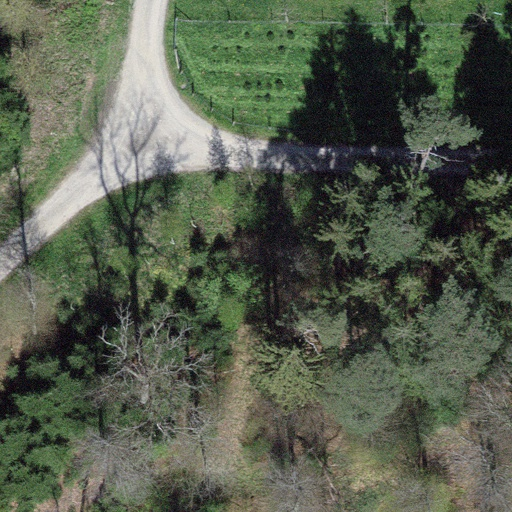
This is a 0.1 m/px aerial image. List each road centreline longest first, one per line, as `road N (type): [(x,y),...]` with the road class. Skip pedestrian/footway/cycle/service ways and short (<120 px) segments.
road 1 (track): [(511,164),(253,152),(141,134)]
road 2 (track): [(0,265),(141,134),(154,0)]
